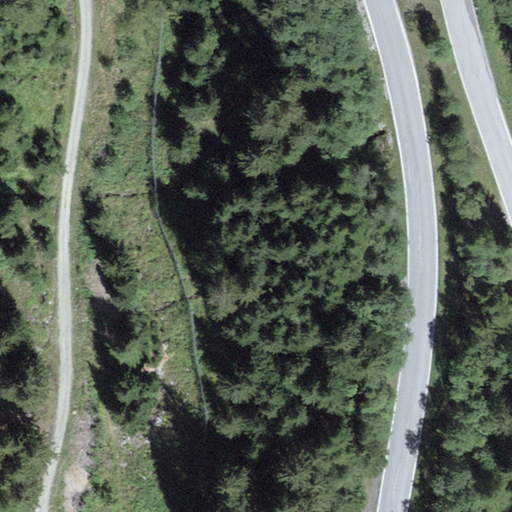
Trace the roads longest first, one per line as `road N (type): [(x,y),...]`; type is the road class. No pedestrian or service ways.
road 1 (tertiary): [(393,511),(422,269),(414,148),(378,0)]
road 2 (track): [(48,511),(68,374),(62,197),(80,99),(79,0)]
road 3 (tertiary): [(454,0),(511,184)]
